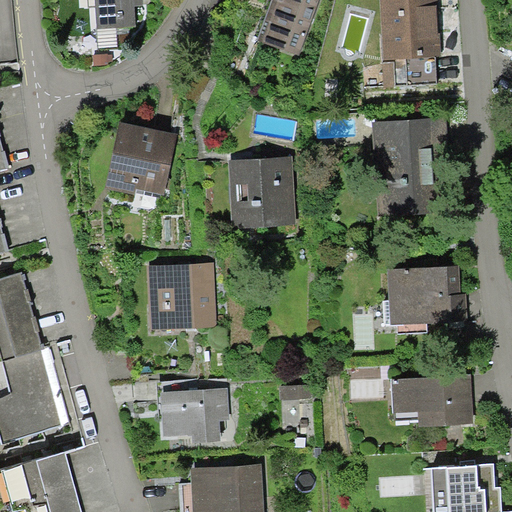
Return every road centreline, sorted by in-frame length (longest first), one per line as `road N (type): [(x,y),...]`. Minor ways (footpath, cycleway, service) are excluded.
road 1 (residential): [(37,102),(85,342),(134,511)]
road 2 (residential): [(471,0),(492,310)]
road 3 (residential): [(37,102),(114,85),(139,71),(193,0)]
